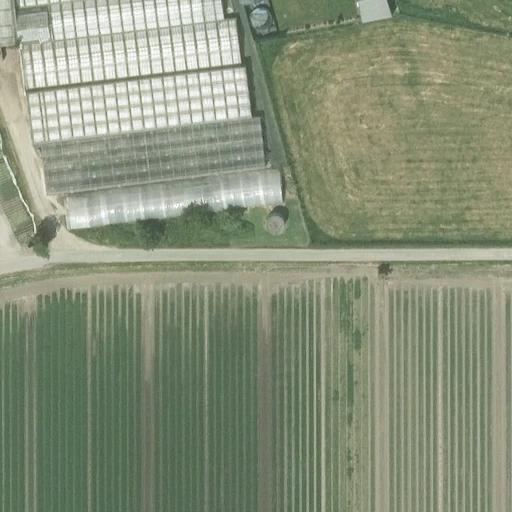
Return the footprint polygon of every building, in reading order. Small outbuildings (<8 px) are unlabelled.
[(0,0),(0,43),(15,41),(16,45),(20,44),(19,40),(16,14),(15,8),(14,0),(0,0)] [(14,0),(15,8),(83,0),(14,0)] [(221,0),(129,0),(16,14),(19,40),(224,16),(221,0)] [(359,0),(364,20),(393,13),(389,0),(359,0)] [(236,18),(20,44),(25,90),(26,90),(241,65),(236,18)] [(241,65),(26,90),(32,143),(40,143),(252,118),(245,65),(241,66),(241,65)] [(252,118),(40,143),(46,195),(265,168),(260,117),(252,118)] [(0,144),(0,249),(21,247),(13,177),(0,144)] [(278,170),(63,196),(67,231),(282,204),(278,170)] [(275,214),(268,217),(266,224),(269,230),(275,232),(282,229),(284,223),(281,216),(275,214)]
